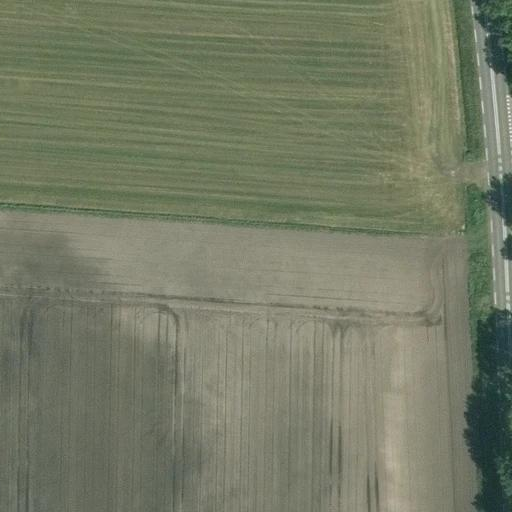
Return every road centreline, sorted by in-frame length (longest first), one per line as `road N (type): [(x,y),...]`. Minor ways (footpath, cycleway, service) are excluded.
road 1 (secondary): [(511,434),(496,138)]
road 2 (secondary): [(496,138),(483,0)]
